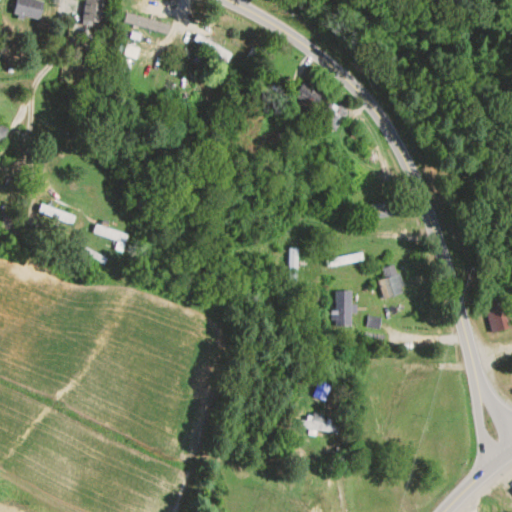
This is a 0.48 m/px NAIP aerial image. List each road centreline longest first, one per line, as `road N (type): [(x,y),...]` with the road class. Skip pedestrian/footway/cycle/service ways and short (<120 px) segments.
road 1 (tertiary): [(477,384),(436,235),(382,120),(319,58),(226,0)]
road 2 (residential): [(436,235),(351,236),(313,222),(301,230),(299,272)]
